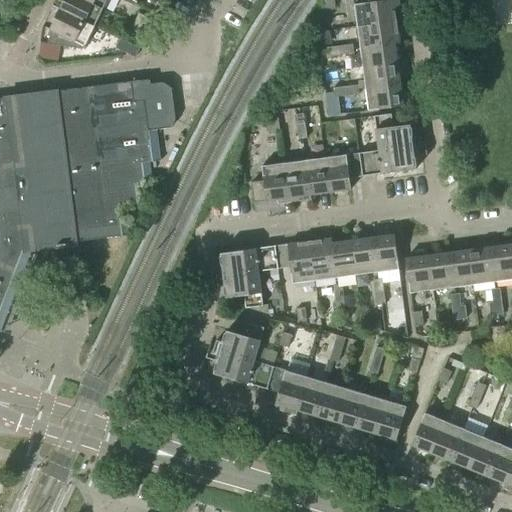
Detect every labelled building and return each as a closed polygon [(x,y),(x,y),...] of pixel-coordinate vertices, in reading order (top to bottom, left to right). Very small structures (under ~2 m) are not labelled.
[(95,27),(103,9),(85,0),(63,0),(59,9),(95,27)] [(85,0),(103,9),(107,0),(85,0)] [(321,0),(322,8),(335,7),(334,0),(321,0)] [(354,4),(358,27),(397,22),(394,0),(395,0),(368,0),(369,2),(354,4)] [(84,49),(95,27),(59,9),(50,29),(48,44),(84,49)] [(139,14),(134,24),(143,28),(148,18),(139,14)] [(400,43),(397,22),(358,27),(360,49),(395,44),(400,43)] [(138,39),(143,28),(134,24),(129,35),(138,39)] [(145,38),(158,44),(165,30),(152,24),(145,38)] [(136,57),(140,48),(121,39),(116,49),(136,57)] [(352,44),(340,46),(341,55),(354,53),(352,44)] [(398,64),(395,44),(360,49),(363,69),(398,64)] [(341,55),(340,46),(327,48),(328,56),(341,55)] [(400,85),(398,64),(363,69),(366,90),(400,85)] [(141,80),(15,96),(21,138),(0,140),(0,271),(10,276),(22,281),(35,246),(45,245),(67,242),(130,234),(127,205),(147,203),(144,183),(154,182),(151,162),(162,161),(158,130),(174,128),(178,120),(174,89),(168,82),(153,84),(152,80),(141,81),(141,80)] [(358,85),(345,86),(346,95),(359,93),(358,85)] [(403,106),(400,85),(366,90),(369,110),(403,106)] [(346,95),(345,86),(332,88),(334,97),(346,95)] [(0,98),(0,140),(21,138),(15,96),(0,98)] [(294,114),(296,127),(305,125),(304,113),(294,114)] [(379,150),(361,152),(364,176),(417,169),(415,157),(427,155),(424,135),(413,137),(411,124),(393,126),(392,113),(375,116),(379,150)] [(278,117),(265,119),(267,131),(279,130),(278,117)] [(354,119),(341,121),(343,130),(355,128),(354,119)] [(307,138),(305,125),(296,127),(298,139),(307,138)] [(364,176),(361,152),(327,157),(331,192),(352,189),(350,178),(364,176)] [(331,192),(327,157),(307,160),(311,194),(331,192)] [(311,194),(307,160),(285,162),(290,202),(312,199),(311,194)] [(290,202),(285,162),(262,166),(264,180),(252,182),(256,212),(269,210),(268,205),(290,202)] [(394,234),(374,237),(379,271),(399,269),(394,234)] [(379,271),(374,237),(353,240),(358,274),(379,271)] [(337,277),(333,243),(332,238),(310,241),(315,280),(337,277)] [(358,274),(353,240),(333,243),(337,277),(358,274)] [(315,280),(310,241),(272,246),(275,269),(291,267),(293,283),(315,280)] [(511,279),(511,265),(509,244),(489,247),(493,282),(511,279)] [(275,269),(272,246),(221,253),(223,265),(211,267),(214,286),(225,285),(227,297),(244,295),(246,308),(263,306),(258,272),(275,269)] [(493,282),(489,247),(468,250),(473,285),(493,282)] [(473,285),(468,250),(447,253),(452,287),(473,285)] [(452,287),(447,253),(427,255),(431,290),(452,287)] [(431,290),(427,255),(406,258),(411,293),(431,290)] [(0,331),(2,332),(22,281),(10,276),(0,271),(0,331)] [(373,280),(375,292),(383,291),(381,279),(373,280)] [(333,285),(335,298),(344,296),(342,284),(333,285)] [(491,288),(493,302),(502,301),(500,287),(491,288)] [(385,304),(383,291),(375,292),(376,305),(385,304)] [(451,294),(453,308),(462,307),(460,293),(451,294)] [(345,309),(344,296),(335,298),(337,310),(345,309)] [(502,301),(493,302),(489,303),(491,315),(504,314),(502,301)] [(466,306),(462,307),(453,308),(455,320),(467,319),(466,306)] [(307,320),(305,307),(296,308),(297,321),(307,320)] [(413,312),(415,325),(424,324),(422,311),(413,312)] [(214,373),(269,389),(276,367),(254,360),(264,327),(248,322),(244,335),(227,329),(223,341),(212,338),(206,357),(217,360),(214,373)] [(279,344),(279,345),(288,347),(292,335),(283,332),(279,344)] [(337,335),(333,347),(342,350),(345,337),(337,335)] [(338,362),(342,350),(333,347),(329,360),(338,362)] [(376,347),(373,359),(381,361),(385,349),(376,347)] [(409,369),(417,371),(421,358),(412,356),(409,369)] [(378,373),(381,361),(373,359),(369,371),(378,373)] [(297,409),(307,376),(306,376),(288,370),(276,367),(269,389),(278,392),(274,407),(296,414),(298,409),(297,409)] [(443,368),(438,379),(447,383),(451,371),(443,368)] [(317,415),(327,382),(307,376),(297,409),(298,409),(317,415)] [(337,421),(347,388),(327,382),(317,415),(337,421)] [(477,382),(473,393),(481,397),(486,385),(477,382)] [(357,427),(367,394),(347,388),(337,421),(357,427)] [(476,408),(481,397),(473,393),(468,405),(476,408)] [(377,433),(387,400),(367,394),(357,427),(377,433)] [(406,406),(387,400),(377,433),(396,439),(406,406)] [(431,452),(444,420),(425,412),(412,445),(431,452)] [(450,460),(464,428),(444,420),(431,452),(450,460)] [(470,468),(483,436),(464,428),(450,460),(470,468)] [(489,476),(502,444),(483,436),(470,468),(489,476)] [(508,484),(511,474),(511,448),(502,444),(489,476),(507,484),(508,484)]
